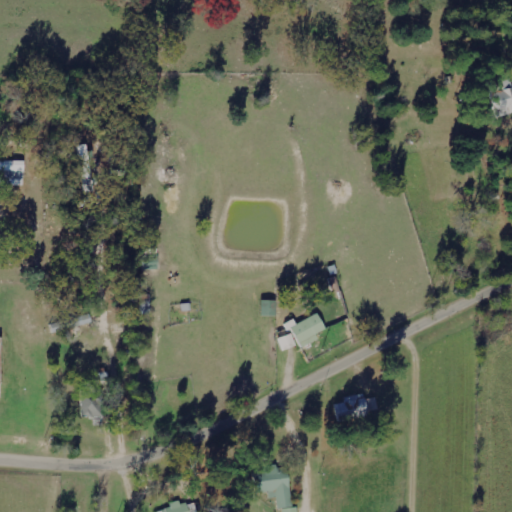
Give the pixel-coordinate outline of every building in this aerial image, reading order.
[(507,112),(511,111),(511,87),(497,91),(499,100),(494,100),(496,110),(506,108),(507,112)] [(0,177),(5,178),(5,185),(26,185),(26,160),(0,159),(0,177)] [(145,269),(160,269),(159,255),(144,256),(145,269)] [(320,338),(317,334),(328,327),(319,312),(292,328),(304,348),(320,338)] [(93,322),(91,313),(65,320),(67,328),(93,322)] [(279,338),(284,350),(298,345),(294,333),(279,338)] [(82,390),(83,416),(103,415),(102,389),(82,390)] [(336,404),(339,422),(371,416),(366,393),(347,396),(348,401),(336,404)] [(299,511),(299,506),(294,507),(289,464),(256,468),(259,493),(270,492),(270,498),(278,497),(279,508),(283,508),(283,511),(299,511)] [(197,511),(195,502),(183,505),(181,499),(170,502),(171,507),(159,510),(159,511),(197,511)]
